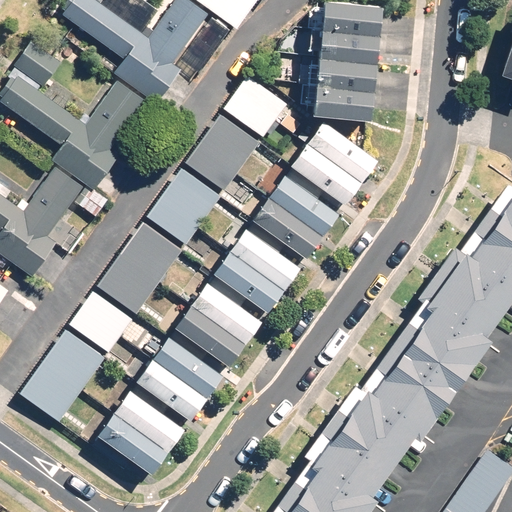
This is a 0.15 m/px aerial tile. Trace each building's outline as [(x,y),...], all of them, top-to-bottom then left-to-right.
[(172,63),(208,13),(188,0),(175,0),(149,37),(102,4),(104,0),(64,0),(59,7),(64,10),(61,14),(123,58),(112,72),(155,103),(180,68),(172,63)] [(196,0),(235,28),(255,0),(196,0)] [(371,89),(373,61),(376,32),(379,4),(335,0),(322,0),(320,27),(317,55),(314,83),(311,112),(368,117),(371,89)] [(511,33),(499,73),(511,77),(511,33)] [(109,149),(145,99),(117,80),(85,123),(39,90),(59,61),(30,40),(13,64),(16,66),(0,87),(0,95),(1,96),(0,97),(0,101),(59,144),(49,158),(86,185),(75,201),(95,215),(107,199),(93,188),(117,154),(109,149)] [(246,74),(222,107),(262,136),(286,102),(246,74)] [(218,113),(183,160),(224,190),(259,142),(218,113)] [(376,157),(322,119),(289,165),(344,203),(376,157)] [(73,199),(83,185),(55,166),(24,209),(0,192),(0,252),(31,275),(55,240),(48,235),(73,199)] [(179,166),(145,213),(186,243),(220,196),(179,166)] [(337,211),(283,173),(250,219),(304,257),(337,211)] [(364,511),(375,498),(370,494),(412,436),(416,439),(489,338),(484,335),(510,299),(511,300),(511,185),(507,182),(459,249),(454,246),(417,297),(421,300),(358,388),(353,384),(303,454),(308,458),(268,511),(364,511)] [(141,221),(96,284),(136,312),(181,249),(141,221)] [(298,265),(244,227),(211,273),(266,311),(298,265)] [(260,319),(205,280),(172,326),(227,365),(260,319)] [(0,300),(8,289),(0,283),(0,300)] [(91,290),(68,322),(108,351),(131,319),(91,290)] [(103,356),(64,328),(19,392),(58,420),(103,356)] [(221,373),(167,334),(134,381),(188,419),(221,373)] [(183,427),(128,388),(95,434),(150,473),(183,427)] [(482,511),(511,469),(511,463),(486,446),(441,511),(482,511)]
